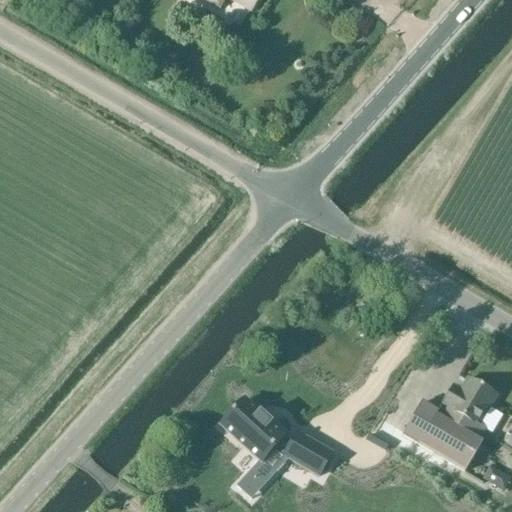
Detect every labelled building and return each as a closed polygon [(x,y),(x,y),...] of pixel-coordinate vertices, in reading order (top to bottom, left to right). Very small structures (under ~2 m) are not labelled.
[(204,0),(221,10),(226,0),(232,0),(253,12),(259,0),(204,0)] [(135,45),(129,26),(114,31),(120,50),(135,45)] [(313,375),(343,384),(350,361),(320,352),(313,375)] [(423,403),(403,438),(464,473),(487,432),(481,429),(480,428),(497,398),(468,381),(460,393),(454,389),(440,413),(423,403)] [(231,417),(221,428),(260,464),(237,490),(251,502),(287,463),(288,462),(318,480),(332,456),(298,435),(292,446),(284,439),(287,437),(273,425),(271,427),(244,403),(234,414),(231,417)] [(490,468),(483,481),(504,492),(511,480),(490,468)]
